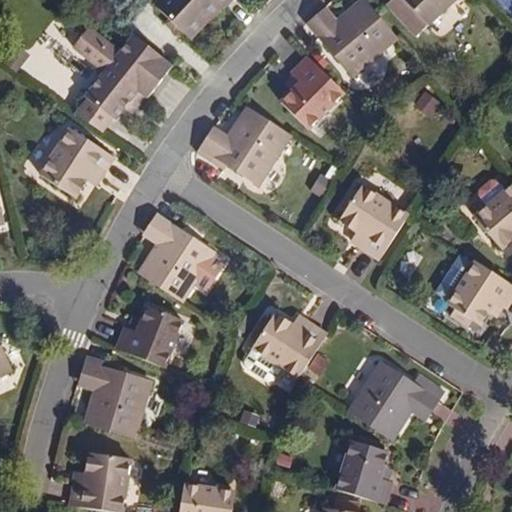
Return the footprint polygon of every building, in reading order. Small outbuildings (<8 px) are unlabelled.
[(166,0),(157,9),(165,16),(181,32),(193,43),(222,10),(225,14),(237,0),(166,0)] [(317,12),(306,22),(351,73),(394,38),(362,0),(361,0),(338,20),(330,26),(317,12)] [(406,2),(404,0),(390,0),(387,4),(395,13),(406,2)] [(404,0),(406,2),(395,13),(417,37),(458,0),(404,0)] [(324,5),(317,12),(330,26),(338,20),(324,5)] [(176,37),(181,32),(165,16),(162,20),(176,37)] [(176,73),(135,40),(121,57),(90,33),(74,52),(106,77),(101,83),(87,102),(90,104),(113,123),(117,126),(126,114),(140,96),(147,102),(150,105),(176,73)] [(301,83),(291,92),(282,102),(307,128),(343,91),(307,55),(290,72),(293,75),(301,83)] [(301,83),(293,75),(282,85),(291,92),(301,83)] [(79,95),(87,102),(101,83),(93,77),(79,95)] [(50,84),(43,94),(54,101),(60,91),(50,84)] [(416,105),(431,116),(441,102),(426,91),(416,105)] [(133,120),(147,102),(140,96),(126,114),(133,120)] [(104,134),(113,123),(90,104),(80,118),(104,134)] [(247,108),(229,134),(224,142),(208,133),(204,138),(196,150),(223,167),(226,163),(257,183),(288,134),(247,108)] [(229,134),(215,124),(211,129),(208,133),(224,142),(229,134)] [(99,178),(113,158),(69,129),(38,174),(73,198),(85,179),(90,172),(99,178)] [(90,172),(85,179),(94,186),(99,178),(90,172)] [(324,197),(332,178),(319,173),(311,192),(324,197)] [(351,185),(344,196),(351,200),(344,210),(339,217),(358,229),(366,235),(359,245),(379,259),(409,212),(362,183),(358,189),(351,185)] [(511,187),(475,220),(501,251),(511,241),(511,187)] [(337,206),(344,210),(351,200),(344,196),(337,206)] [(157,213),(148,226),(164,237),(158,245),(140,272),(181,300),(213,251),(157,213)] [(143,235),(158,245),(164,237),(148,226),(143,235)] [(351,239),(359,245),(366,235),(358,229),(351,239)] [(435,294),(448,304),(474,265),(461,256),(435,294)] [(492,303),(503,310),(505,312),(511,300),(511,286),(476,263),(474,265),(448,304),(447,306),(452,310),(449,315),(467,327),(470,322),(477,326),(485,314),(492,303)] [(495,320),(503,310),(492,303),(485,314),(495,320)] [(139,327),(129,323),(125,322),(115,347),(164,367),(184,317),(149,304),(144,316),(139,327)] [(133,312),(129,323),(139,327),(144,316),(133,312)] [(251,346),(298,376),(326,333),(305,319),(299,330),(290,324),(272,313),(269,317),(263,328),(256,323),(249,335),(256,339),(251,346)] [(262,313),(256,323),(263,328),(269,317),(262,313)] [(299,330),(305,319),(297,314),(290,324),(299,330)] [(0,377),(16,370),(0,333),(0,377)] [(95,381),(93,389),(83,421),(131,436),(148,380),(112,369),(114,362),(92,356),(90,362),(84,360),(79,376),(95,381)] [(380,362),(348,411),(390,439),(409,410),(414,403),(429,413),(438,400),(380,362)] [(95,381),(79,376),(76,383),(93,389),(95,381)] [(424,421),(429,413),(414,403),(409,410),(424,421)] [(366,444),(368,435),(353,432),(353,441),(349,440),(333,489),(384,505),(391,480),(389,479),(378,476),(381,464),(386,450),(378,448),(366,444)] [(380,439),(368,435),(366,444),(378,448),(380,439)] [(83,482),(71,480),(67,505),(113,511),(119,511),(127,456),(88,450),(83,482)] [(378,476),(389,479),(392,468),(381,464),(378,476)] [(84,472),(73,470),(71,480),(83,482),(84,472)] [(229,511),(233,490),(183,483),(178,511),(229,511)]
